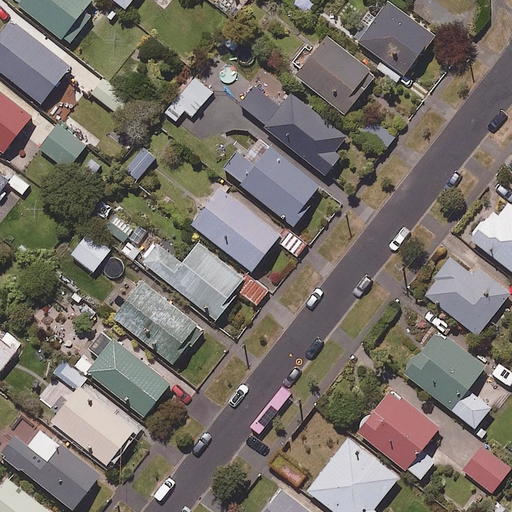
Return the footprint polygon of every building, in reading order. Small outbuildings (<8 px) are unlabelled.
[(97,3),(94,0),(21,0),(18,4),(65,42),(97,3)] [(114,0),(129,11),(137,0),(114,0)] [(439,39),(392,4),(362,44),(409,79),(439,39)] [(74,70),(15,23),(0,41),(0,71),(44,107),(74,70)] [(374,73),(331,39),(300,78),(349,118),(366,97),(359,92),(374,73)] [(214,92),(192,76),(165,112),(178,122),(186,111),(195,118),(214,92)] [(35,119),(0,91),(0,150),(7,156),(35,119)] [(283,109),(260,91),(246,108),(270,127),(265,133),(327,181),(344,158),(339,154),(350,139),(293,95),(283,109)] [(399,138),(374,115),(361,129),(386,152),(399,138)] [(89,147),(61,126),(43,149),(71,170),(89,147)] [(158,160),(144,149),(127,169),(141,180),(158,160)] [(324,188),(273,151),(260,168),(241,154),(226,174),(295,226),(324,188)] [(0,199),(9,187),(24,198),(33,185),(18,174),(13,182),(0,173),(0,199)] [(284,238),(224,191),(196,227),(255,274),(284,238)] [(511,206),(511,205),(500,219),(492,212),(471,240),(511,271),(511,206)] [(136,231),(117,216),(107,229),(126,244),(136,231)] [(114,250),(90,230),(71,253),(95,273),(114,250)] [(309,247),(294,233),(284,245),(299,258),(309,247)] [(252,278),(249,282),(202,246),(186,266),(157,244),(143,262),(219,321),(239,294),(257,308),(270,292),(252,278)] [(476,278),(456,261),(428,296),(481,338),(511,298),(511,293),(482,270),(476,278)] [(204,329),(146,284),(118,321),(176,366),(204,329)] [(0,377),(24,345),(0,327),(0,377)] [(424,356),(422,355),(421,355),(419,356),(417,356),(415,357),(414,358),(413,359),(411,361),(411,362),(410,364),(410,366),(409,368),(410,369),(410,371),(411,373),(408,376),(479,431),(495,411),(472,393),(490,370),(442,333),(424,356)] [(90,378),(92,376),(148,420),(175,386),(117,341),(96,367),(83,356),(75,366),(90,378)] [(89,378),(63,362),(56,373),(82,390),(89,378)] [(56,387),(44,404),(58,415),(53,422),(111,468),(138,432),(83,390),(74,401),(56,387)] [(376,418),(374,418),(372,418),(370,418),(369,418),(367,419),(366,420),(364,421),(363,422),(363,424),(362,425),(362,427),(362,429),(362,431),(363,432),(364,434),(362,436),(422,484),(438,464),(426,454),(444,430),(395,393),(376,418)] [(76,511),(101,480),(40,434),(27,451),(13,440),(0,457),(0,459),(69,511),(76,511)] [(377,511),(402,481),(351,440),(310,492),(334,511),(377,511)] [(511,472),(511,468),(484,449),(466,473),(496,494),(511,472)] [(0,511),(43,511),(8,484),(0,494),(0,511)] [(311,511),(286,492),(270,511),(311,511)] [(509,511),(498,503),(491,511),(509,511)]
